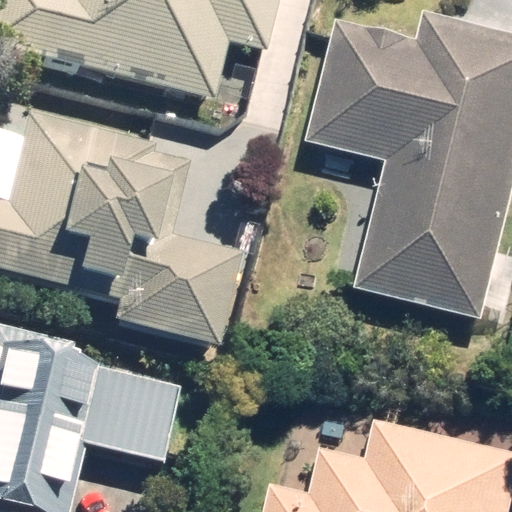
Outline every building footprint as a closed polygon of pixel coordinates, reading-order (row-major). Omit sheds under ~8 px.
[(2,0),(0,9),(0,48),(215,105),(228,55),(265,65),(281,0),(2,0)] [(487,323),(511,220),(511,40),(426,19),(419,46),(341,26),(311,149),(395,170),(364,292),(487,323)] [(197,165),(34,123),(28,146),(0,138),(0,271),(122,304),(117,325),(229,355),(253,260),(177,241),(197,165)] [(166,474),(185,393),(7,352),(0,380),(0,510),(8,511),(72,511),(86,455),(166,474)] [(273,493),(268,511),(511,511),(511,460),(380,427),(370,467),(327,456),(314,504),(273,493)]
